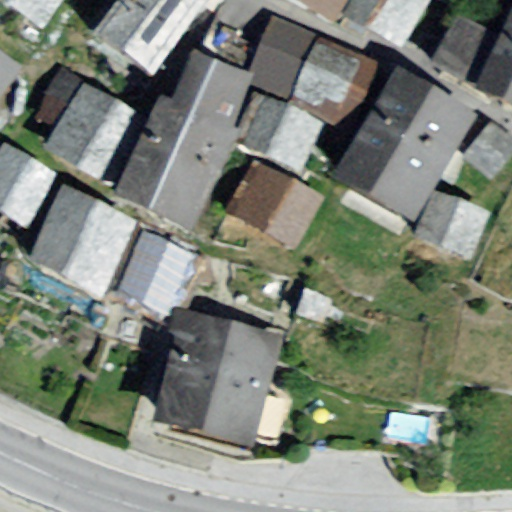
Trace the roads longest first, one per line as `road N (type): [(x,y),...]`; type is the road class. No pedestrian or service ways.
road 1 (residential): [(250,0),(511,125)]
road 2 (tertiary): [(0,446),(73,483),(164,511)]
